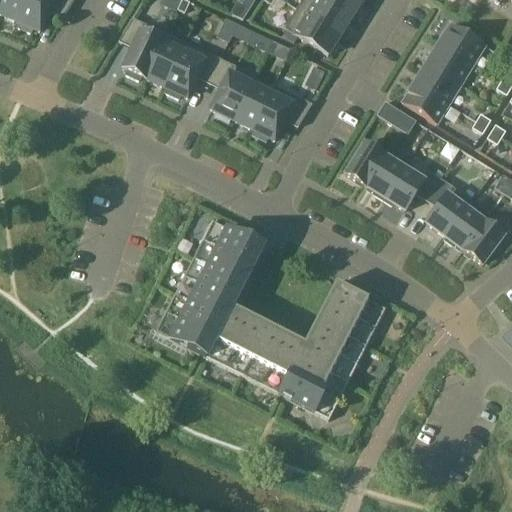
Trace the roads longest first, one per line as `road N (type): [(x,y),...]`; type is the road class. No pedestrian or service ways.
road 1 (residential): [(39,102),(274,212)]
road 2 (residential): [(274,212),(398,0)]
road 3 (residential): [(274,212),(455,322)]
